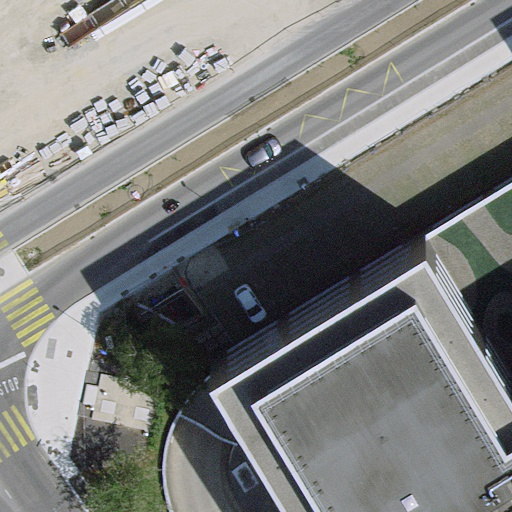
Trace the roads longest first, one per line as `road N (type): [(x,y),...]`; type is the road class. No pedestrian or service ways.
road 1 (tertiary): [(0,319),(511,1)]
road 2 (tertiary): [(336,0),(0,207)]
